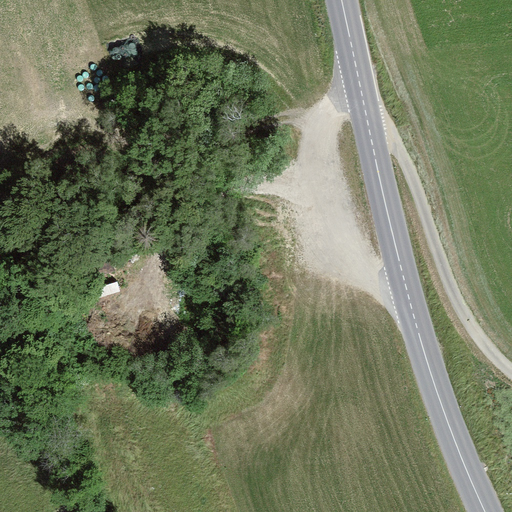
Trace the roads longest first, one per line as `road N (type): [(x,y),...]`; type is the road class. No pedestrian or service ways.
road 1 (tertiary): [(483,511),(405,286),(339,0)]
road 2 (track): [(511,371),(463,312),(397,142),(371,136)]
